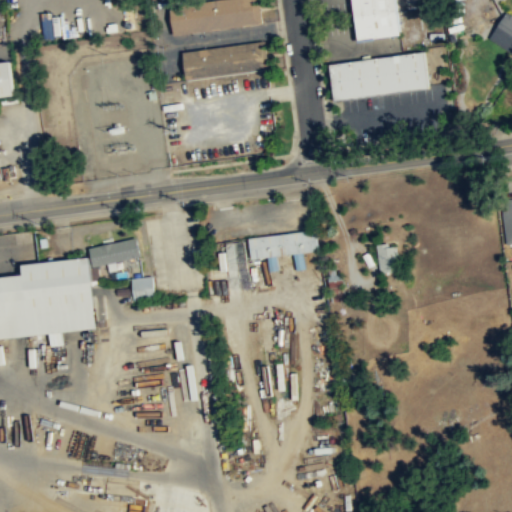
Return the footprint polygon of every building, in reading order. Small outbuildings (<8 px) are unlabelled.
[(223,0),(258,0),(263,25),(172,38),(167,8),(223,0)] [(349,0),(392,0),(398,35),(355,41),(349,0)] [(491,40),(511,52),(511,14),(508,12),(491,40)] [(182,54),(265,42),(269,72),(186,83),(182,54)] [(421,52),(425,89),(331,102),(326,65),(421,52)] [(0,63),(7,63),(12,98),(0,99),(0,63)] [(500,212),(505,244),(511,243),(511,198),(504,199),(505,211),(500,212)] [(246,236),(315,228),(318,249),(248,258),(246,236)] [(90,247),(136,237),(140,255),(94,266),(90,247)] [(398,243),(378,245),(380,273),(401,271),(398,243)] [(0,276),(0,337),(98,328),(90,256),(22,264),(24,274),(0,276)] [(130,279),(152,276),(155,298),(133,301),(130,279)]
